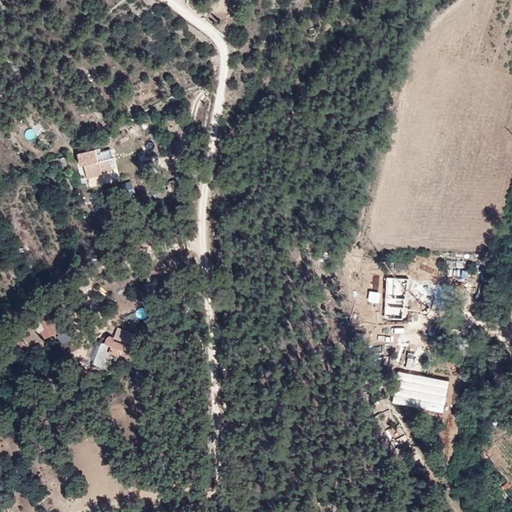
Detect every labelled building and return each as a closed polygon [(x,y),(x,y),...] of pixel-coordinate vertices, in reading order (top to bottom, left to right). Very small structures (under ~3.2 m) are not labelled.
[(109,146),(77,156),(86,181),(114,170),(109,146)] [(126,196),(135,193),(130,181),(122,185),(126,196)] [(129,326),(147,316),(142,308),(124,317),(129,326)] [(37,326),(45,341),(57,334),(50,319),(37,326)] [(128,331),(112,325),(104,355),(120,360),(128,331)] [(57,336),(61,350),(71,347),(67,333),(57,336)] [(97,349),(91,347),(89,359),(95,360),(97,349)]
